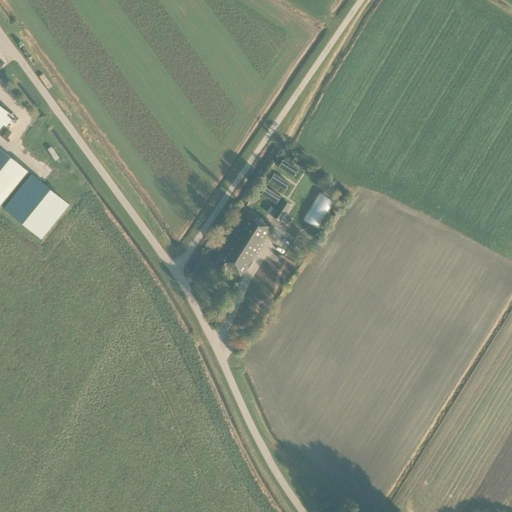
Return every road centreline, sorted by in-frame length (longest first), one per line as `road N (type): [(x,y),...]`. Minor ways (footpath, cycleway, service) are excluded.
road 1 (unclassified): [(302,511),(187,289),(0,32)]
road 2 (unknown): [(215,349),(263,258),(310,205)]
